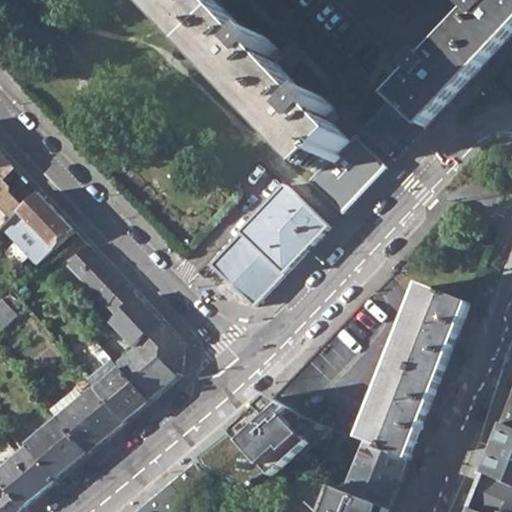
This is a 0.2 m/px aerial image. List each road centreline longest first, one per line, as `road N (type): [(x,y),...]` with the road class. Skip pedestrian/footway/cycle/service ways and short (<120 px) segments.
road 1 (residential): [(511,119),(471,138),(246,367)]
road 2 (residential): [(0,110),(246,367)]
road 3 (tertiary): [(428,511),(511,301)]
road 4 (residential): [(246,367),(78,511)]
